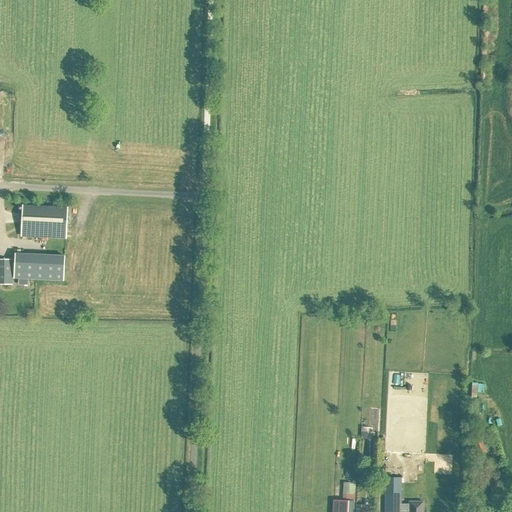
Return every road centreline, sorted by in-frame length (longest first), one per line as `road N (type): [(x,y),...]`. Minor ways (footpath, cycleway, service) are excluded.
road 1 (unclassified): [(194,511),(209,197)]
road 2 (unclassified): [(209,197),(0,184)]
road 3 (unclassified): [(216,0),(209,197)]
